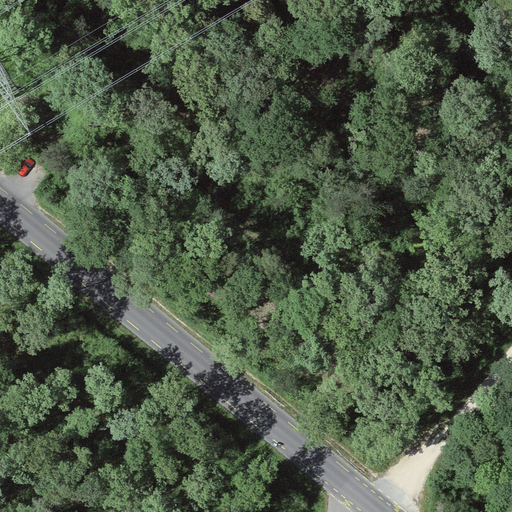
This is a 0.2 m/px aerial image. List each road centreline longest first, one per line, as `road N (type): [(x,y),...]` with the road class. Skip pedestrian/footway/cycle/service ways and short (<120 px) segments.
road 1 (tertiary): [(0,200),(380,511)]
road 2 (track): [(511,357),(379,511)]
